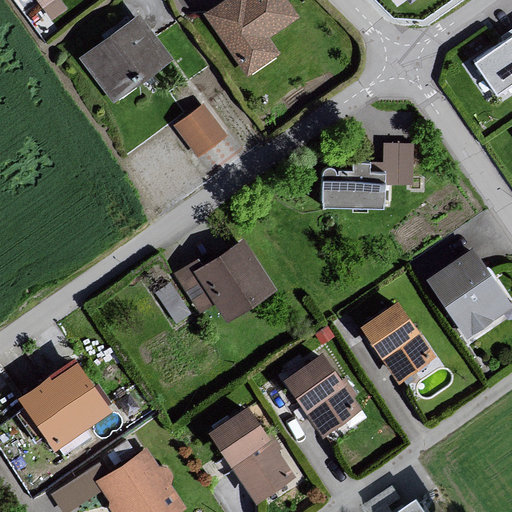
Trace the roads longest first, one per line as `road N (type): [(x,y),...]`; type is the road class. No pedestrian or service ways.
road 1 (residential): [(406,62),(0,350)]
road 2 (residential): [(406,62),(511,217)]
